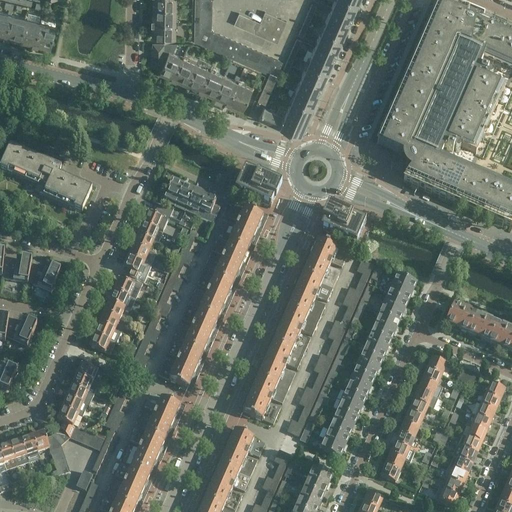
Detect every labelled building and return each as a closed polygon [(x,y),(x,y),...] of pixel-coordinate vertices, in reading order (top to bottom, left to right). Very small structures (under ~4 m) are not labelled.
[(175,8),(175,0),(154,0),(154,7),(153,7),(153,8),(154,8),(175,8)] [(334,0),(331,8),(332,9),(331,13),(329,12),(329,13),(315,43),(317,44),(315,48),(314,47),(309,57),(301,77),(301,78),(302,78),(301,82),(299,82),(296,90),(287,109),(280,105),(276,114),(264,108),(259,119),(279,128),(280,126),(300,135),(305,122),(307,123),(309,118),(307,118),(319,90),(321,91),(323,87),(321,86),(334,55),(336,56),(338,52),(336,51),(349,21),(351,21),(353,17),(351,16),(358,0),(334,0)] [(381,136),(377,145),(378,145),(403,156),(402,158),(402,160),(402,162),(403,165),(404,166),(405,168),(406,169),(408,170),(410,172),(404,180),(404,181),(412,185),(412,187),(411,186),(411,187),(414,188),(418,189),(418,187),(426,191),(425,192),(424,192),(428,194),(431,195),(431,193),(440,197),(439,199),(439,198),(439,199),(442,200),(445,201),(446,199),(454,203),(454,205),(453,205),(456,207),(460,208),(459,207),(460,206),(469,209),(468,211),(467,211),(470,213),(474,214),(474,212),(483,216),(482,217),(485,219),(488,220),(489,218),(497,222),(496,224),(496,223),(496,224),(499,225),(503,226),(502,226),(503,224),(511,228),(511,194),(504,191),(503,193),(500,191),(501,189),(490,185),(489,186),(486,185),(486,183),(476,178),(475,180),(472,179),(472,177),(461,172),(460,174),(457,173),(458,171),(447,166),(446,168),(443,166),(444,164),(438,162),(444,149),(447,150),(446,150),(453,153),(454,149),(455,149),(455,150),(455,151),(455,152),(455,153),(456,153),(457,154),(458,154),(459,153),(460,152),(460,151),(460,150),(460,149),(459,148),(460,147),(476,154),(504,88),(488,81),(489,80),(490,80),(491,80),(491,79),(492,79),(492,78),(493,77),(493,76),(492,76),(492,75),(491,75),(491,74),(490,74),(489,74),(488,75),(487,76),(487,75),(488,72),(482,69),(479,68),(485,55),(490,58),(491,56),(494,57),(494,59),(505,64),(506,62),(509,63),(508,65),(511,67),(511,30),(506,28),(507,28),(506,30),(490,23),(491,22),(491,21),(485,18),(484,19),(485,19),(484,21),(440,1),(436,9),(435,9),(435,8),(433,11),(432,15),(434,15),(427,31),(425,30),(423,33),(422,36),(423,36),(424,37),(418,51),(416,51),(417,50),(416,50),(414,53),(413,57),(414,57),(414,56),(416,57),(408,74),(406,73),(407,73),(406,73),(405,76),(403,79),(404,80),(404,79),(406,80),(402,87),(401,86),(399,89),(398,92),(398,93),(398,92),(400,93),(393,110),(391,109),(389,112),(388,115),(390,116),(384,130),(382,129),(380,132),(379,136),(379,135),(381,136)] [(175,38),(175,8),(154,8),(154,20),(152,20),(152,24),(152,25),(154,25),(154,37),(152,37),(152,38),(175,38)] [(20,41),(26,19),(0,12),(0,34),(4,35),(3,38),(4,38),(4,37),(8,38),(7,39),(8,39),(9,37),(20,39),(20,41)] [(255,21),(254,21),(250,32),(256,34),(260,36),(261,37),(261,36),(265,38),(265,39),(277,44),(286,22),(285,22),(281,20),(280,19),(280,20),(276,18),(265,13),(260,23),(259,23),(255,21)] [(236,19),(247,24),(250,19),(238,14),(238,15),(239,15),(237,19),(236,19)] [(55,26),(26,19),(20,41),(21,40),(33,42),(32,45),(33,45),(33,44),(37,45),(37,46),(38,44),(50,47),(49,48),(50,49),(54,33),(55,26)] [(245,30),(247,24),(236,19),(236,20),(234,24),(234,25),(245,30)] [(250,32),(254,21),(250,19),(247,24),(245,30),(250,32)] [(210,43),(214,33),(211,30),(211,29),(210,29),(200,28),(199,34),(199,44),(208,48),(210,43)] [(215,46),(220,35),(219,35),(215,34),(215,33),(214,33),(210,43),(215,46)] [(241,45),(241,44),(230,40),(225,38),(224,37),(224,38),(220,36),(220,35),(215,46),(220,48),(226,50),(231,53),(236,55),(242,57),(247,60),(252,49),(245,46),(245,47),(241,45)] [(161,70),(169,52),(165,51),(165,47),(152,47),(151,66),(161,70)] [(252,62),(256,51),(252,50),(252,49),(247,60),(252,62)] [(257,64),(262,53),(261,53),(261,54),(257,52),(257,51),(256,51),(252,62),(257,64)] [(169,52),(161,70),(159,73),(160,73),(160,72),(172,77),(171,79),(171,78),(173,79),(175,80),(175,81),(176,79),(188,84),(187,85),(196,64),(169,52)] [(262,66),(267,56),(262,54),(262,53),(257,64),(262,66)] [(268,69),(272,58),(268,56),(267,56),(262,66),(268,69)] [(277,76),(283,63),(277,60),(277,61),(273,59),(273,58),(272,58),(268,69),(266,72),(277,76)] [(215,97),(224,76),(210,70),(212,65),(208,64),(206,68),(196,64),(187,85),(188,84),(199,89),(198,91),(199,91),(199,90),(203,92),(202,93),(203,93),(204,91),(215,96),(214,97),(215,97)] [(252,88),(237,82),(224,76),(215,97),(215,96),(227,101),(226,103),(230,104),(230,105),(231,103),(243,108),(242,109),(242,110),(252,88)] [(62,171),(63,166),(65,160),(46,155),(44,162),(10,147),(0,168),(0,170),(8,174),(9,171),(38,184),(37,186),(37,187),(35,193),(44,197),(45,197),(44,196),(45,194),(75,207),(73,210),(82,214),(82,213),(92,190),(59,176),(61,170),(62,171)] [(235,191),(234,192),(235,192),(234,193),(235,193),(234,193),(235,193),(235,194),(236,194),(242,196),(242,197),(243,197),(248,199),(249,200),(255,202),(256,203),(262,205),(262,206),(262,205),(268,208),(269,209),(269,208),(270,209),(270,208),(271,208),(271,207),(274,201),(274,200),(277,194),(277,195),(277,194),(279,188),(280,188),(280,187),(280,186),(279,185),(278,185),(272,182),(273,182),(272,182),(266,180),(266,179),(265,179),(259,177),(259,176),(258,176),(253,174),(252,173),(246,171),(245,170),(245,171),(244,170),(244,171),(244,170),(244,171),(243,171),(243,172),(241,178),(240,178),(240,179),(238,184),(237,185),(235,191)] [(177,201),(183,186),(179,184),(174,182),(172,182),(166,197),(177,201)] [(188,206),(194,191),(190,189),(190,188),(185,186),(185,187),(183,186),(177,201),(188,206)] [(197,216),(205,196),(205,194),(200,192),(199,193),(194,191),(188,206),(186,211),(197,216)] [(217,201),(216,200),(211,198),(205,196),(197,216),(197,217),(201,219),(200,220),(213,225),(221,208),(215,205),(217,201)] [(158,206),(156,211),(170,217),(172,212),(158,206)] [(257,213),(256,215),(255,215),(252,213),(252,214),(233,206),(227,219),(238,224),(237,228),(226,223),(225,224),(218,240),(252,255),(268,218),(257,213)] [(329,209),(329,210),(326,215),(326,216),(324,222),(323,222),(323,223),(321,229),(321,228),(320,229),(320,230),(320,231),(321,231),(322,232),(322,231),(328,234),(334,237),(335,237),(341,240),(342,240),(347,243),(348,243),(354,246),(355,246),(356,246),(357,245),(357,244),(359,239),(360,239),(360,238),(362,232),(363,232),(363,231),(365,225),(366,225),(366,224),(366,223),(365,223),(364,222),(358,220),(358,219),(358,220),(352,217),(351,217),(345,214),(344,214),(339,211),(338,211),(332,208),(331,208),(330,208),(329,209)] [(163,234),(170,217),(156,211),(153,217),(148,214),(147,216),(145,221),(143,225),(158,232),(163,234)] [(158,232),(143,225),(142,227),(140,232),(138,237),(153,243),(158,232)] [(148,254),(153,243),(138,237),(138,238),(137,238),(135,243),(134,247),(148,254)] [(331,265),(333,266),(342,269),(342,268),(347,256),(342,254),(338,252),(337,251),(329,248),(329,247),(325,246),(326,243),(315,238),(298,275),(332,290),(339,274),(340,274),(340,273),(329,269),(331,265)] [(237,289),(252,255),(218,240),(218,241),(213,252),(212,253),(223,258),(222,262),(211,257),(210,258),(203,274),(237,289)] [(148,254),(134,247),(133,249),(132,249),(130,254),(131,254),(129,259),(143,265),(150,268),(155,257),(148,254)] [(194,256),(189,254),(182,251),(180,257),(191,262),(194,256)] [(191,262),(180,257),(177,263),(184,266),(189,268),(191,262)] [(4,260),(2,278),(2,281),(28,285),(28,281),(31,267),(32,262),(17,259),(16,262),(10,261),(11,261),(4,260)] [(142,278),(139,276),(143,265),(129,259),(128,260),(125,265),(126,265),(124,270),(128,272),(125,277),(143,285),(145,280),(141,278),(142,278)] [(371,273),(373,267),(362,262),(360,268),(371,273)] [(37,268),(31,267),(28,281),(35,283),(36,280),(40,282),(37,288),(51,294),(60,273),(47,267),(44,273),(37,269),(37,268)] [(368,278),(371,273),(360,268),(357,273),(363,276),(368,278)] [(222,324),(237,289),(203,274),(203,275),(198,287),(197,287),(208,292),(207,296),(196,291),(195,292),(189,308),(188,308),(222,324)] [(316,298),(327,303),(332,290),(298,275),(284,310),(317,325),(325,307),(314,302),(316,298)] [(397,277),(388,297),(407,305),(410,298),(412,299),(412,298),(411,298),(413,294),(414,294),(412,293),(416,285),(397,277),(393,275),(393,276),(397,277)] [(136,302),(143,285),(125,277),(123,283),(119,281),(117,286),(116,286),(114,291),(114,292),(136,302)] [(182,282),(177,280),(171,277),(168,283),(180,288),(182,282)] [(180,288),(168,283),(166,289),(172,291),(177,294),(180,288)] [(359,300),(361,295),(355,292),(350,290),(348,295),(359,300)] [(136,302),(114,292),(112,297),(109,302),(110,302),(109,303),(124,310),(131,313),(136,302)] [(356,306),(359,300),(348,295),(345,301),(356,306)] [(404,312),(407,305),(388,297),(380,316),(399,324),(402,317),(404,318),(404,317),(403,317),(405,313),(406,314),(406,313),(404,312)] [(354,311),(356,306),(345,301),(343,307),(348,309),(354,311)] [(120,321),(124,310),(109,303),(107,308),(105,313),(104,314),(120,321)] [(171,308),(166,306),(160,303),(157,309),(169,314),(171,308)] [(207,358),(222,324),(188,308),(188,309),(183,321),(182,321),(193,326),(192,330),(181,325),(180,326),(181,326),(174,342),(173,342),(173,343),(207,358)] [(467,335),(475,317),(470,315),(470,314),(470,313),(470,314),(460,309),(459,310),(454,308),(446,325),(454,329),(454,331),(455,330),(458,332),(458,333),(459,333),(459,331),(467,335)] [(169,314),(157,309),(155,314),(161,317),(166,319),(169,314)] [(301,332),(312,337),(317,325),(284,310),(269,344),(302,359),(308,346),(309,345),(298,340),(301,332)] [(115,332),(120,321),(104,314),(102,319),(100,324),(100,325),(115,332)] [(396,332),(399,324),(380,316),(371,335),(390,344),(394,337),(395,337),(396,337),(395,336),(396,333),(397,333),(397,332),(396,332)] [(489,344),(496,327),(491,324),(491,323),(483,319),(481,319),(482,318),(481,318),(480,320),(475,317),(467,335),(476,338),(474,340),(475,340),(476,339),(479,341),(479,342),(480,342),(480,340),(489,344)] [(0,342),(5,343),(6,339),(8,321),(8,319),(0,318),(0,342)] [(15,322),(8,321),(6,339),(27,348),(37,327),(23,321),(22,323),(15,322)] [(347,328),(341,325),(336,323),(333,328),(344,333),(347,328)] [(110,343),(115,332),(100,325),(97,330),(95,335),(95,336),(110,343)] [(509,353),(511,347),(511,333),(511,332),(511,331),(511,332),(502,328),(503,328),(502,327),(501,329),(496,327),(489,344),(497,348),(495,349),(496,350),(497,349),(500,350),(500,351),(501,351),(501,350),(509,353)] [(344,333),(333,328),(331,334),(342,339),(344,333)] [(160,334),(155,332),(148,329),(146,335),(157,339),(160,334)] [(342,339),(331,334),(328,340),(334,342),(340,345),(342,339)] [(155,345),(157,339),(146,335),(143,340),(150,343),(155,345)] [(387,351),(390,344),(371,335),(363,355),(382,363),(385,356),(387,357),(387,356),(386,355),(388,352),(389,352),(389,351),(387,351)] [(110,343),(95,336),(93,341),(92,341),(90,346),(90,348),(105,354),(110,343)] [(191,395),(207,358),(173,343),(168,355),(167,356),(178,361),(177,364),(166,359),(158,377),(177,386),(176,386),(180,387),(179,390),(191,395)] [(286,367),(288,368),(297,371),(302,359),(269,344),(254,378),(288,393),(288,392),(295,376),(296,375),(284,371),(286,367)] [(129,365),(134,354),(129,351),(124,363),(129,365)] [(148,360),(144,357),(137,355),(135,360),(146,365),(148,360)] [(379,370),(382,363),(363,355),(355,374),(374,382),(377,375),(379,376),(379,375),(378,375),(379,371),(380,371),(381,371),(379,370)] [(332,361),(327,358),(321,356),(319,362),(330,366),(332,361)] [(146,365),(135,360),(132,366),(143,371),(146,365)] [(432,360),(428,371),(442,377),(446,366),(432,360)] [(328,372),(330,366),(319,362),(316,367),(328,372)] [(0,387),(9,391),(18,369),(4,363),(1,370),(0,369),(0,387)] [(79,372),(77,377),(98,386),(100,381),(99,381),(102,375),(82,366),(81,367),(79,372)] [(328,372),(316,367),(314,373),(319,375),(325,378),(328,372)] [(462,370),(457,382),(463,384),(468,372),(462,370)] [(441,378),(442,377),(428,371),(423,382),(437,388),(438,384),(443,386),(445,380),(441,378)] [(371,389),(374,382),(355,374),(346,393),(365,402),(368,395),(370,395),(369,394),(371,390),(372,391),(372,390),(371,389)] [(472,388),(476,379),(477,376),(471,374),(466,385),(472,388)] [(93,397),(98,386),(77,377),(76,378),(74,383),(72,388),(92,397),(93,397)] [(271,401),(273,402),(282,406),(283,405),(288,393),(254,378),(237,415),(249,420),(250,418),(251,418),(250,418),(254,420),(254,419),(262,423),(262,422),(273,427),(280,409),(269,405),(271,401)] [(116,395),(122,383),(116,381),(111,392),(112,392),(116,395)] [(432,399),(437,388),(423,382),(418,392),(432,399)] [(133,395),(135,389),(124,384),(122,390),(133,395)] [(491,386),(486,396),(500,402),(505,392),(491,386)] [(89,403),(92,397),(72,388),(72,389),(71,389),(69,394),(67,399),(83,406),(86,407),(88,403),(89,403)] [(318,394),(312,391),(307,389),(304,395),(316,400),(318,394)] [(130,401),(133,395),(122,390),(119,396),(126,399),(130,401)] [(427,409),(432,399),(418,392),(413,403),(427,409)] [(362,409),(365,402),(346,393),(338,412),(357,421),(360,414),(362,415),(362,414),(361,413),(363,410),(364,410),(364,409),(362,409)] [(174,403),(173,405),(172,405),(173,405),(169,403),(169,404),(150,395),(144,409),(155,413),(153,418),(142,413),(134,430),(169,445),(185,408),(174,403)] [(313,405),(316,400),(304,395),(302,401),(313,405)] [(495,413),(500,402),(486,396),(481,407),(495,413)] [(78,417),(83,406),(67,399),(67,400),(64,405),(65,405),(62,410),(78,417)] [(313,405),(302,401),(299,406),(305,409),(310,411),(313,405)] [(423,420),(427,409),(413,403),(409,414),(423,420)] [(491,424),(495,413),(481,407),(477,405),(472,416),(476,418),(491,424)] [(83,419),(78,417),(62,410),(62,411),(60,416),(58,421),(63,424),(61,430),(70,440),(75,429),(78,430),(83,419)] [(124,416),(119,414),(112,411),(110,417),(121,422),(124,416)] [(354,428),(357,421),(338,412),(329,432),(348,440),(351,433),(353,434),(354,433),(353,432),(354,429),(355,429),(356,428),(354,428)] [(418,430),(423,420),(409,414),(404,424),(418,430)] [(312,415),(308,423),(309,423),(314,425),(318,417),(312,415)] [(121,422),(110,417),(108,423),(119,428),(121,422)] [(486,435),(491,424),(476,418),(472,428),(486,435)] [(304,427),(298,425),(292,422),(290,428),(301,433),(304,427)] [(119,428),(108,423),(105,428),(111,431),(115,433),(116,433),(119,428)] [(414,441),(418,430),(404,424),(400,435),(414,441)] [(248,454),(250,455),(259,459),(260,458),(259,458),(262,453),(262,452),(264,446),(265,446),(254,441),(246,437),(243,436),(242,436),(244,433),(232,428),(216,465),(250,480),(252,476),(257,464),(257,463),(246,458),(248,454)] [(301,433),(290,428),(287,434),(299,439),(301,433)] [(481,445),(486,435),(472,428),(467,439),(481,445)] [(80,431),(78,430),(75,429),(70,440),(75,442),(80,431)] [(70,440),(61,430),(56,434),(65,444),(70,440)] [(154,479),(169,445),(134,430),(129,443),(139,447),(138,451),(128,447),(120,464),(154,479)] [(312,433),(311,433),(305,430),(300,442),(306,445),(312,433)] [(82,445),(86,434),(80,431),(75,442),(82,445)] [(345,447),(348,440),(329,432),(321,451),(317,449),(317,450),(340,460),(343,452),(345,453),(345,452),(344,452),(346,448),(347,448),(345,447)] [(52,438),(46,440),(44,434),(39,436),(39,435),(33,437),(32,438),(38,454),(49,450),(49,451),(61,448),(52,438)] [(52,438),(61,448),(65,444),(56,434),(52,438)] [(88,448),(93,436),(86,434),(82,445),(88,448)] [(409,451),(414,441),(400,435),(395,445),(409,451)] [(94,450),(99,439),(93,436),(88,448),(94,450)] [(440,445),(442,440),(441,440),(435,437),(433,442),(440,445)] [(477,456),(481,445),(467,439),(462,437),(458,448),(462,450),(463,449),(477,456)] [(40,460),(38,454),(32,438),(27,440),(27,439),(22,441),(21,442),(26,457),(32,455),(34,461),(39,459),(39,460),(40,460)] [(105,442),(99,439),(94,450),(100,453),(105,442)] [(26,457),(21,442),(16,443),(11,445),(10,446),(15,461),(26,457)] [(404,462),(409,451),(395,445),(390,456),(404,462)] [(15,461),(10,446),(5,447),(4,447),(0,448),(0,455),(3,465),(15,461)] [(63,454),(61,448),(49,451),(52,458),(63,454)] [(472,466),(477,456),(463,449),(462,450),(458,460),(472,466)] [(288,463),(289,459),(290,457),(279,452),(277,458),(288,463)] [(65,461),(63,454),(52,458),(54,464),(65,461)] [(400,473),(404,462),(390,456),(386,467),(400,473)] [(285,468),(288,463),(277,458),(274,464),(280,466),(285,468)] [(467,477),(472,466),(458,460),(453,458),(449,469),(453,471),(467,477)] [(67,467),(65,461),(54,464),(56,471),(67,467)] [(135,511),(139,511),(154,479),(120,464),(114,477),(126,482),(124,486),(113,481),(112,482),(113,482),(106,498),(105,498),(105,499),(135,511)] [(233,488),(235,489),(244,493),(244,492),(249,481),(250,481),(250,480),(216,465),(201,500),(229,511),(235,511),(242,497),(231,492),(233,488)] [(70,474),(67,467),(56,471),(57,472),(53,474),(55,479),(70,474)] [(395,484),(400,473),(386,467),(381,478),(395,484)] [(463,488),(467,477),(453,471),(449,469),(448,469),(444,480),(449,482),(449,481),(463,488)] [(313,470),(304,489),(323,498),(326,490),(328,492),(328,491),(327,490),(329,487),(330,487),(330,486),(328,486),(332,478),(313,470)] [(83,474),(78,487),(77,489),(76,488),(76,489),(86,493),(85,492),(92,478),(83,473),(83,474)] [(279,484),(273,482),(267,479),(265,485),(276,490),(279,484)] [(10,484),(12,491),(24,487),(21,481),(10,484)] [(458,498),(463,488),(449,481),(449,482),(444,492),(458,498)] [(98,488),(92,485),(87,496),(93,499),(98,488)] [(274,496),(276,490),(265,485),(262,491),(268,493),(274,496)] [(320,505),(323,498),(304,489),(296,509),(303,511),(316,511),(318,510),(320,511),(320,510),(319,509),(320,506),(322,506),(322,505),(320,505)] [(453,509),(458,498),(444,492),(439,503),(453,509)] [(511,509),(511,496),(504,493),(499,504),(511,509)] [(368,494),(364,505),(378,511),(383,500),(368,494)] [(135,511),(105,499),(100,511),(101,511),(135,511)] [(229,511),(201,500),(195,511),(229,511)]
